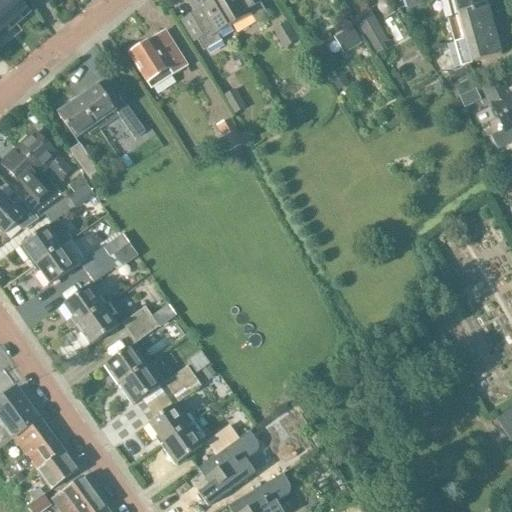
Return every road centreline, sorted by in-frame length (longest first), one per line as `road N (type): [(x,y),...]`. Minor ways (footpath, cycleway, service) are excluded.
road 1 (residential): [(133,511),(0,320)]
road 2 (residential): [(0,99),(114,0)]
